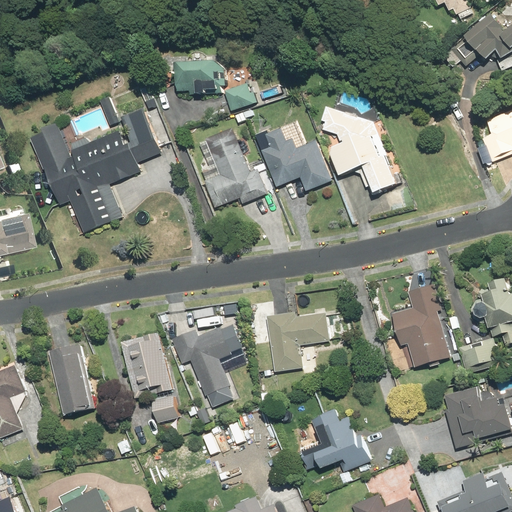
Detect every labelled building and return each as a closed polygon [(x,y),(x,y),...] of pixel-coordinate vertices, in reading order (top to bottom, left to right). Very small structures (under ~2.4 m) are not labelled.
[(473,0),(442,0),(446,7),(451,4),(456,13),(461,11),(463,15),(453,20),(460,32),(471,26),(484,19),(473,0)] [(471,37),(474,40),(464,50),(474,60),(484,50),(497,63),(502,58),(508,72),(511,70),(511,31),(494,13),(471,37)] [(455,49),(447,57),(459,69),(467,62),(455,49)] [(261,104),(251,84),(252,71),(231,69),(232,64),(221,64),(222,56),(199,55),(198,62),(185,61),(183,93),(229,96),(237,114),(261,104)] [(126,122),(116,98),(103,104),(111,124),(113,127),(126,122)] [(341,150),(338,155),(349,179),(371,169),(383,194),(406,184),(379,122),(331,108),(327,122),(331,123),(329,131),(343,136),(345,142),(351,139),(353,145),(341,150)] [(92,140),(77,146),(88,173),(83,175),(62,124),(47,130),(49,135),(37,140),(65,207),(73,204),(86,238),(130,220),(115,183),(147,170),(144,161),(166,152),(148,109),(129,117),(134,130),(95,146),(92,140)] [(255,110),(240,116),(243,124),(258,117),(255,110)] [(498,164),(511,158),(511,116),(497,123),(502,136),(488,142),(498,164)] [(332,168),(321,140),(301,148),(296,136),(291,138),(287,128),(272,135),(277,148),(268,152),(282,188),(305,179),(311,194),(338,182),(332,168)] [(263,169),(256,172),(239,131),(205,145),(214,168),(206,171),(221,209),(244,200),(246,205),(266,197),(273,194),(263,169)] [(29,210),(0,215),(0,257),(37,250),(29,210)] [(511,280),(487,287),(490,298),(489,298),(488,298),(486,299),(485,299),(484,300),(483,301),(482,302),(481,303),(480,304),(479,305),(479,307),(478,308),(478,309),(478,311),(478,312),(478,313),(478,315),(478,316),(479,318),(480,319),(480,320),(481,321),(482,322),(483,323),(485,324),(486,324),(487,325),(488,325),(490,326),(491,326),(493,326),(494,325),(495,325),(496,325),(499,338),(509,335),(511,346),(511,280)] [(447,311),(440,284),(413,291),(418,308),(398,314),(407,346),(413,345),(420,369),(434,365),(457,359),(444,312),(447,311)] [(318,375),(314,344),(334,342),(330,314),(302,318),(301,314),(272,317),(279,372),(295,370),(296,377),(318,375)] [(221,315),(220,324),(236,325),(237,316),(221,315)] [(188,365),(197,361),(215,408),(241,398),(226,359),(238,354),(237,352),(248,347),(239,325),(226,330),(225,327),(204,335),(202,330),(178,339),(188,365)] [(165,332),(128,341),(142,398),(178,389),(165,332)] [(500,339),(465,349),(472,370),(506,360),(500,339)] [(88,344),(56,351),(70,415),(103,408),(88,344)] [(28,430),(15,397),(30,391),(20,365),(0,372),(0,435),(2,440),(28,430)] [(452,396),(456,410),(450,411),(460,449),(511,434),(511,393),(489,400),(485,386),(452,396)] [(179,394),(158,400),(164,424),(185,418),(179,394)] [(356,480),(353,470),(377,460),(364,428),(359,430),(353,417),(346,420),(342,410),(319,419),(327,439),(306,447),(314,466),(326,461),(327,462),(333,478),(344,474),(347,483),(356,480)] [(472,489),(447,500),(451,511),(511,511),(511,485),(509,478),(503,465),(485,473),(468,480),(472,489)] [(64,497),(69,506),(57,511),(115,511),(102,487),(89,495),(84,486),(64,497)] [(0,511),(25,511),(19,497),(13,500),(8,488),(0,491),(0,511)] [(286,511),(285,509),(277,489),(241,505),(243,509),(237,511),(286,511)] [(418,511),(413,498),(388,508),(384,496),(358,507),(360,511),(418,511)]
